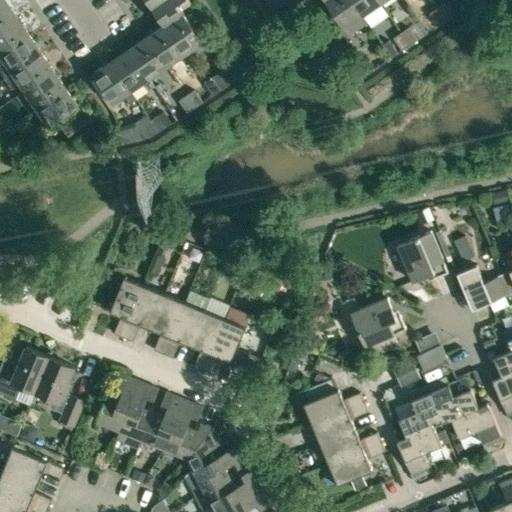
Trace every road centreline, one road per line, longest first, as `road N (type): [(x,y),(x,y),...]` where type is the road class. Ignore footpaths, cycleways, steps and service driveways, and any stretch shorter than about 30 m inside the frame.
road 1 (residential): [(293,511),(250,429),(221,397),(0,304)]
road 2 (residential): [(510,433),(463,308),(445,318)]
road 3 (residential): [(410,496),(360,370)]
